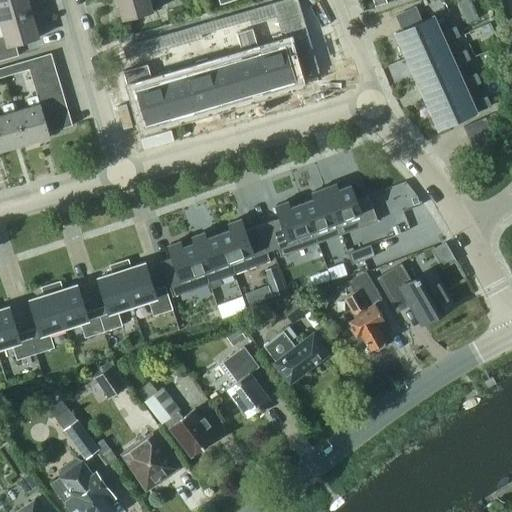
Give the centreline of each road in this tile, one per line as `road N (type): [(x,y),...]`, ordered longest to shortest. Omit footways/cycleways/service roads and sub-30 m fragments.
road 1 (tertiary): [(511,334),(379,416),(265,511)]
road 2 (residential): [(115,174),(369,97)]
road 3 (residential): [(115,174),(67,0)]
road 4 (residential): [(464,234),(369,97)]
